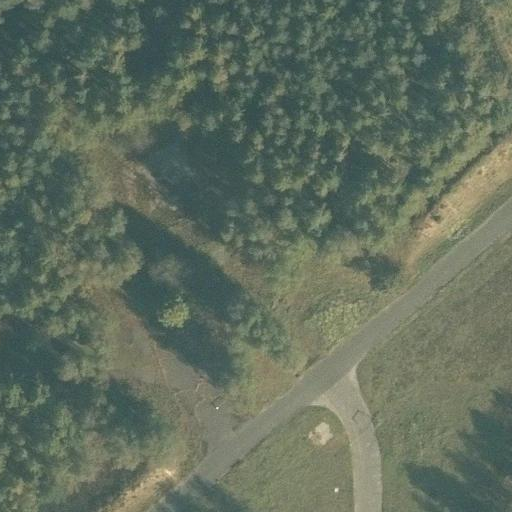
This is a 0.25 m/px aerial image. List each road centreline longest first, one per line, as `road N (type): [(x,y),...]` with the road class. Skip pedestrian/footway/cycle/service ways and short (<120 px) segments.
road 1 (track): [(157,511),(511,216)]
road 2 (track): [(0,332),(221,457)]
road 3 (track): [(327,373),(367,455),(370,511)]
